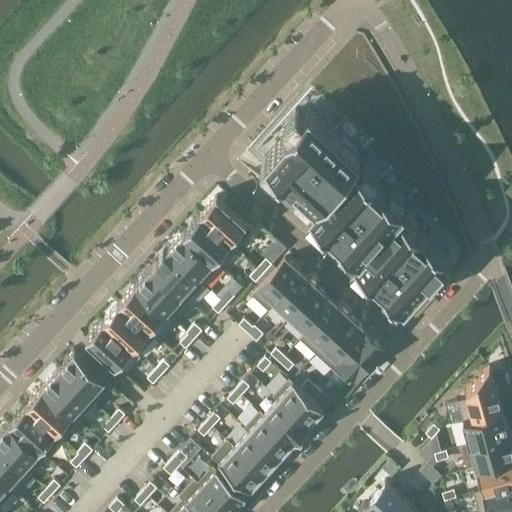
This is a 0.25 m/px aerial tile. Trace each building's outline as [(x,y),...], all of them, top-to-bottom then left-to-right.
[(309,206),(310,207),(360,152),(310,106),(265,155),(314,200),(309,206)] [(360,152),(310,207),(358,251),(353,257),(354,258),(404,203),(356,159),(361,153),(360,152)] [(200,212),(237,246),(254,227),(217,194),(200,212)] [(405,204),(404,203),(354,258),(405,304),(449,255),(400,210),(405,204)] [(220,264),(237,246),(200,212),(184,230),(220,264)] [(184,230),(168,248),(204,281),(220,264),(184,230)] [(204,281),(168,248),(159,257),(151,265),(188,299),(204,281)] [(268,307),(302,271),(285,256),(252,292),(268,307)] [(258,265),(264,270),(272,261),(266,256),(258,265)] [(172,316),(188,299),(151,265),(135,283),(172,316)] [(249,274),(256,279),(264,270),(258,265),(249,274)] [(269,308),(272,305),(287,319),(318,286),(302,271),(268,307),(269,308)] [(172,316),(135,283),(119,301),(156,334),(153,330),(168,314),(171,317),(172,316)] [(306,329),(299,336),(300,337),(334,300),(318,286),(287,319),(288,319),(291,316),(306,329)] [(229,287),(221,296),(227,302),(235,293),(229,287)] [(227,302),(221,296),(212,305),(218,311),(227,302)] [(300,337),(316,351),(350,315),(334,300),(300,337)] [(139,352),(156,334),(119,301),(103,318),(139,352)] [(366,329),(350,315),(316,351),(332,366),(366,329)] [(247,330),(254,323),(254,322),(253,324),(244,316),(239,322),(247,330)] [(101,318),(87,335),(117,361),(131,346),(101,318)] [(195,321),(186,330),(188,331),(194,337),(202,328),(195,321)] [(254,323),(247,330),(256,338),(263,331),(254,323)] [(366,329),(332,366),(349,381),(382,344),(366,329)] [(186,346),(194,337),(188,331),(180,340),(186,346)] [(285,353),(276,345),(271,351),(279,359),(285,353)] [(75,348),(58,367),(95,401),(112,382),(75,348)] [(288,368),(294,362),(285,353),(279,359),(288,368)] [(271,360),(265,354),(257,363),(263,369),(271,360)] [(155,367),(161,372),(170,363),(164,358),(155,367)] [(466,389),(467,395),(458,398),(463,417),(502,407),(490,363),(489,364),(466,389)] [(42,385),(79,418),(95,401),(58,367),(42,385)] [(147,376),(153,381),(161,372),(155,367),(147,376)] [(309,424),(324,408),(289,376),(274,393),(309,426),(310,425),(309,424)] [(307,393),(316,383),(308,377),(300,386),(307,393)] [(243,378),(235,387),(241,392),(250,384),(243,378)] [(316,383),(307,393),(314,398),(322,389),(316,383)] [(26,402),(63,436),(79,418),(42,385),(26,402)] [(233,401),(241,392),(235,387),(227,396),(233,401)] [(260,408),(259,409),(295,441),(309,426),(274,393),(273,393),(277,397),(263,411),(260,408)] [(10,420),(46,454),(63,436),(26,402),(10,420)] [(119,406),(111,415),(117,421),(125,412),(119,406)] [(502,407),(463,417),(470,441),(460,443),(461,444),(509,431),(502,407)] [(294,442),(295,441),(259,409),(244,425),(280,457),(294,441),(294,442)] [(214,410),(206,419),(212,424),(220,415),(214,410)] [(109,430),(117,421),(111,415),(103,424),(109,430)] [(204,433),(212,424),(206,419),(198,428),(204,433)] [(0,430),(0,443),(30,471),(46,454),(10,420),(0,430)] [(432,436),(440,427),(434,422),(426,431),(432,436)] [(280,457),(244,425),(247,429),(234,443),(227,437),(265,472),(280,457)] [(461,444),(467,467),(511,454),(511,442),(509,431),(461,444)] [(227,437),(211,454),(250,489),(265,472),(227,437)] [(439,439),(442,449),(446,448),(447,449),(450,448),(447,437),(439,439)] [(85,441),(77,450),(78,451),(84,456),(93,447),(85,441)] [(11,485),(26,469),(30,472),(30,471),(0,443),(0,476),(14,489),(15,489),(11,485)] [(179,464),(187,455),(180,448),(172,457),(179,464)] [(449,456),(447,449),(446,448),(442,449),(435,451),(437,459),(449,456)] [(77,464),(84,456),(78,451),(70,460),(76,465),(77,464)] [(511,454),(467,467),(467,468),(477,465),(483,487),(473,489),(474,491),(511,479),(511,454)] [(179,464),(172,457),(163,465),(171,472),(179,464)] [(246,494),(216,466),(202,482),(194,476),(194,477),(230,510),(246,494)] [(0,476),(0,504),(14,489),(0,476)] [(54,477),(46,486),(52,492),(60,483),(54,477)] [(179,493),(200,511),(228,511),(230,510),(194,477),(179,493)] [(422,511),(386,478),(361,505),(368,511),(422,511)] [(151,479),(143,488),(149,494),(157,485),(151,479)] [(511,479),(474,491),(479,511),(484,511),(511,504),(511,479)] [(44,501),(52,492),(46,486),(38,495),(44,501)] [(444,499),(456,495),(454,487),(442,491),(444,499)] [(140,503),(149,494),(143,488),(134,497),(140,503)] [(178,493),(186,500),(174,511),(169,511),(165,508),(168,511),(200,511),(179,493),(178,493)] [(116,511),(123,504),(117,500),(110,507),(115,511),(116,511)]
